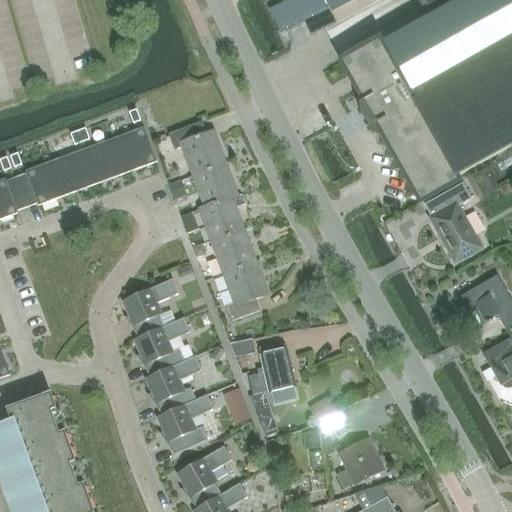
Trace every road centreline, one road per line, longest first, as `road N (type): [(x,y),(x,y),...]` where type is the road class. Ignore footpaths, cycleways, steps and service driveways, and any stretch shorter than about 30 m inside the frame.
road 1 (tertiary): [(491,511),(332,232),(218,0)]
road 2 (residential): [(110,378),(100,325),(108,296),(148,244),(132,197),(0,246)]
road 3 (residential): [(161,511),(110,378)]
